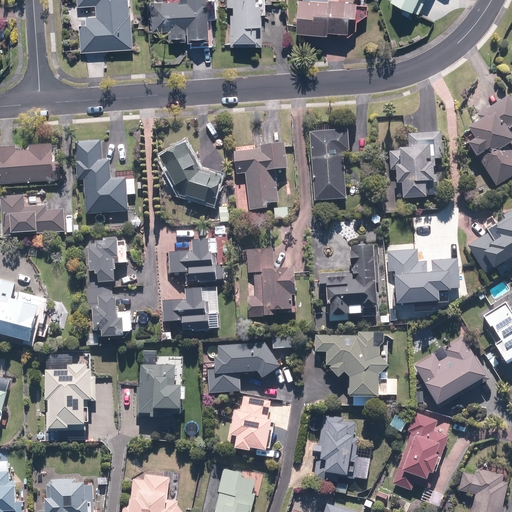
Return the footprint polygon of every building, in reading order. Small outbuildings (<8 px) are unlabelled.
[(129,0),(75,0),(76,7),(93,7),(93,19),(83,19),(83,26),(78,26),(77,54),(130,54),(129,0)] [(176,0),(177,3),(150,3),(150,28),(173,29),(172,42),(187,43),(187,49),(210,49),(211,23),(214,23),(214,0),(176,0)] [(223,0),(223,8),(230,9),(228,46),(260,47),(261,17),(264,17),(264,0),(223,0)] [(302,0),(302,1),(294,0),(292,37),(354,39),(355,22),(366,23),(367,4),(327,2),(327,0),(302,0)] [(410,13),(416,16),(424,0),(388,0),(385,6),(407,18),(410,13)] [(477,128),(467,134),(499,185),(511,176),(511,100),(509,95),(480,114),(483,119),(474,124),(477,128)] [(353,129),(314,130),(315,199),(348,198),(347,149),(354,149),(353,129)] [(436,181),(440,181),(440,157),(444,157),(444,132),(412,132),(412,145),(406,145),(406,150),(391,150),(391,169),(402,169),(402,183),(408,183),(408,196),(436,196),(436,181)] [(102,140),(79,140),(80,178),(86,178),(87,212),(131,211),(130,176),(115,176),(115,158),(103,158),(102,140)] [(266,147),(237,149),(238,173),(249,173),(251,209),(273,207),(273,202),(281,201),(279,168),(292,167),(291,140),(266,142),(266,147)] [(57,182),(57,141),(33,141),(33,145),(0,145),(0,172),(4,172),(4,182),(57,182)] [(189,142),(162,156),(181,193),(212,200),(215,186),(223,188),(225,175),(204,170),(189,142)] [(28,193),(3,194),(5,235),(69,232),(67,208),(50,209),(50,206),(29,207),(28,193)] [(469,245),(486,273),(511,257),(511,213),(488,228),(490,232),(469,245)] [(89,269),(89,286),(115,286),(115,279),(120,279),(120,261),(130,261),(130,236),(99,236),(99,242),(94,242),(95,269),(89,269)] [(189,272),(189,282),(208,282),(227,282),(226,262),(220,262),(220,238),(197,238),(197,250),(171,250),(171,272),(189,272)] [(331,285),(332,320),(352,320),(352,317),(379,315),(378,306),(382,305),(380,244),(354,245),(355,270),(322,272),(323,285),(331,285)] [(279,247),(250,247),(250,272),(258,272),(258,296),(250,296),(251,315),(282,315),(281,307),(299,307),(299,291),(304,291),(303,264),(280,264),(279,247)] [(420,250),(389,250),(389,271),(399,271),(399,302),(450,301),(449,289),(462,288),(462,261),(435,261),(435,270),(429,270),(429,260),(420,260),(420,250)] [(0,329),(38,338),(47,297),(23,292),(22,295),(16,293),(19,282),(0,277),(0,329)] [(208,299),(208,282),(189,282),(189,297),(165,297),(165,320),(187,320),(187,327),(223,327),(223,309),(215,309),(215,299),(208,299)] [(115,292),(115,286),(89,286),(90,309),(98,309),(98,328),(107,328),(107,336),(129,336),(129,329),(139,329),(138,309),(124,309),(124,292),(115,292)] [(496,324),(506,338),(497,344),(509,362),(511,360),(511,303),(508,298),(484,314),(492,327),(496,324)] [(394,363),(389,358),(390,330),(361,329),(361,334),(318,332),(317,349),(330,350),(329,359),(342,376),(349,370),(348,393),(400,395),(400,377),(388,377),(389,368),(394,363)] [(467,333),(418,364),(443,404),(492,373),(467,333)] [(295,334),(277,334),(277,348),(295,348),(295,334)] [(210,369),(210,391),(243,390),(243,370),(262,370),(267,378),(285,364),(268,341),(218,342),(218,369),(210,369)] [(160,350),(145,350),(145,392),(139,392),(139,415),(177,415),(177,411),(189,411),(189,382),(182,382),(182,357),(160,357),(160,350)] [(56,368),(49,368),(49,429),(76,429),(76,422),(91,422),(91,398),(98,398),(98,367),(92,367),(92,357),(56,357),(56,368)] [(0,432),(12,379),(0,376),(0,432)] [(246,409),(240,408),(237,433),(242,433),(240,446),(258,448),(258,444),(273,446),(277,416),(272,416),(274,400),(247,396),(246,409)] [(410,431),(412,432),(395,482),(416,490),(421,474),(433,478),(436,468),(438,469),(451,432),(438,428),(441,420),(417,411),(410,431)] [(357,455),(359,419),(348,419),(348,414),(339,413),(339,416),(322,415),(319,449),(326,450),(326,458),(318,458),(316,479),(336,480),(336,472),(350,473),(350,476),(372,477),(373,456),(357,455)] [(12,461),(0,460),(0,511),(26,511),(27,498),(23,498),(23,479),(12,479),(12,461)] [(246,470),(226,467),(217,511),(255,511),(260,489),(255,488),(257,477),(245,474),(246,470)] [(511,483),(505,471),(480,467),(479,472),(466,470),(462,490),(477,493),(473,511),(468,511),(464,511),(463,511),(498,511),(498,510),(507,511),(511,483)] [(182,506),(181,506),(181,499),(173,499),(174,474),(148,473),(147,478),(136,478),(135,504),(124,504),(123,511),(186,511),(186,510),(185,510),(185,509),(184,508),(183,507),(182,507),(182,506)] [(46,509),(40,509),(40,511),(97,511),(98,484),(91,484),(91,479),(50,478),(50,498),(46,498),(46,509)] [(359,511),(360,510),(330,502),(327,511),(359,511)]
